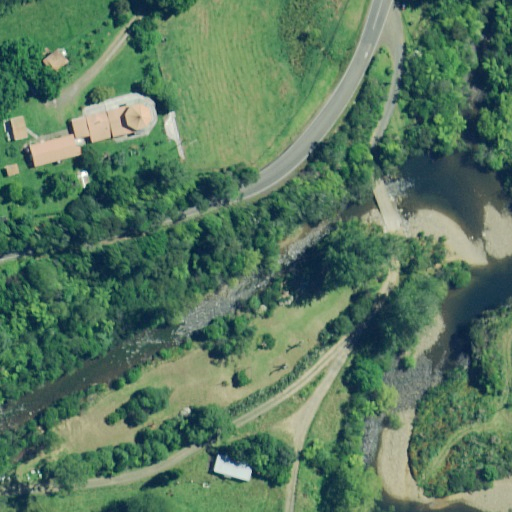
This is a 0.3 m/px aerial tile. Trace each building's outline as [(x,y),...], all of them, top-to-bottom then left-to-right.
[(63,60),(46,46),(34,61),(51,75),(63,60)] [(147,115),(144,103),(71,121),(75,139),(89,135),(90,143),(142,130),(148,119),(147,115)] [(26,138),(20,117),(8,120),(14,141),(26,138)] [(77,156),(71,136),(28,147),(34,167),(77,156)] [(217,452),(212,471),(247,481),(252,462),(217,452)]
